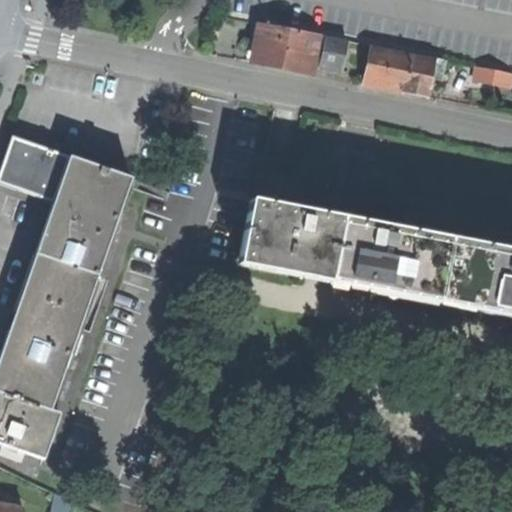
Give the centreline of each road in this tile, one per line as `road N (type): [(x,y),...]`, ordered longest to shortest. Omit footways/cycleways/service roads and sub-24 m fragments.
road 1 (residential): [(0,31),(511,135)]
road 2 (unknown): [(152,64),(105,112),(20,91)]
